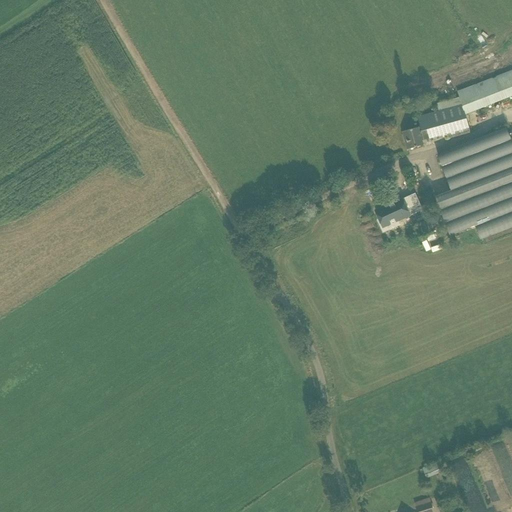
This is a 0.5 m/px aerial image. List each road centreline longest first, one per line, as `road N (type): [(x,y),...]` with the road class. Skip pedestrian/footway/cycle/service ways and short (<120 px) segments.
road 1 (unclassified): [(348,511),(319,374),(238,227)]
road 2 (track): [(103,0),(238,227)]
